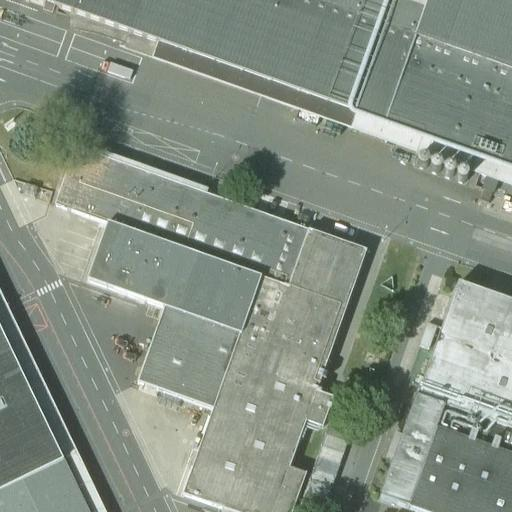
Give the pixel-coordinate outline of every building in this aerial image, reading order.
[(20,0),(44,8),(45,6),(46,0),(20,0)] [(385,126),(429,0),(46,0),(45,6),(385,126)] [(511,0),(429,0),(385,126),(511,171),(511,0)] [(366,254),(75,151),(55,208),(108,227),(88,284),(164,311),(137,386),(213,413),(183,498),(222,511),(293,511),(306,477),(290,471),(306,425),(323,431),(333,401),(316,396),(366,254)] [(415,157),(401,152),(398,162),(412,167),(415,157)] [(428,168),(428,165),(428,162),(425,160),(422,159),(419,160),(417,162),(416,165),(417,168),(419,170),(422,171),(425,170),(428,168)] [(441,173),(442,170),(441,167),(438,165),(436,164),(433,165),(430,167),(430,170),(430,173),(433,175),(436,176),(439,175),(441,173)] [(454,177),(455,174),(454,171),(452,169),(449,169),(446,169),(444,172),(443,175),(444,178),(446,180),(449,180),(452,180),(454,177)] [(467,182),(468,179),(467,176),(465,174),(462,173),(459,174),(457,176),(456,179),(457,182),(459,184),(462,185),(465,184),(467,182)] [(395,261),(388,282),(405,288),(412,267),(395,261)] [(511,511),(511,305),(458,287),(418,400),(445,410),(409,511),(412,511),(511,511)] [(86,511),(0,331),(0,511),(86,511)] [(434,344),(435,341),(434,338),(432,336),(429,335),(426,336),(424,338),(423,341),(424,344),(426,347),(429,347),(432,346),(434,344)] [(430,357),(431,354),(430,351),(428,349),(425,348),(422,349),(419,351),(419,354),(420,357),(422,359),(425,360),(428,359),(430,357)] [(425,370),(426,367),(425,364),(423,362),(420,361),(417,362),(415,364),(414,367),(415,370),(417,372),(420,373),(423,372),(425,370)] [(421,383),(422,380),(421,377),(418,375),(416,374),(413,375),(410,377),(410,380),(410,383),(413,385),(416,386),(419,385),(421,383)] [(416,400),(380,501),(409,511),(445,410),(418,400),(416,400)] [(322,460),(334,463),(331,477),(338,479),(346,442),(327,437),(322,460)]
